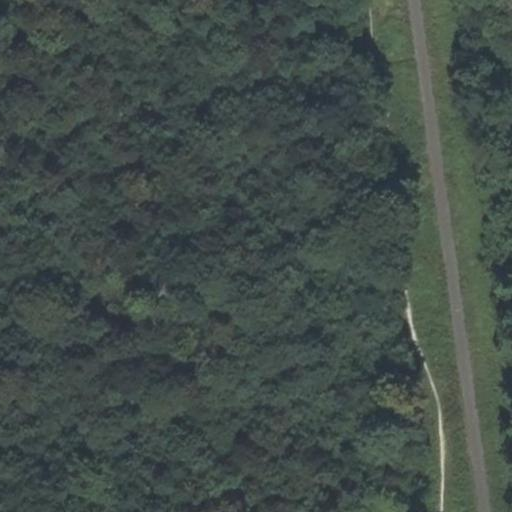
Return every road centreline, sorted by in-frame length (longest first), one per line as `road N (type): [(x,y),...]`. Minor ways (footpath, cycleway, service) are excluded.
road 1 (track): [(486,511),(415,0)]
road 2 (unknown): [(445,511),(441,410),(410,310),(374,46)]
road 3 (unknown): [(374,46),(0,141)]
